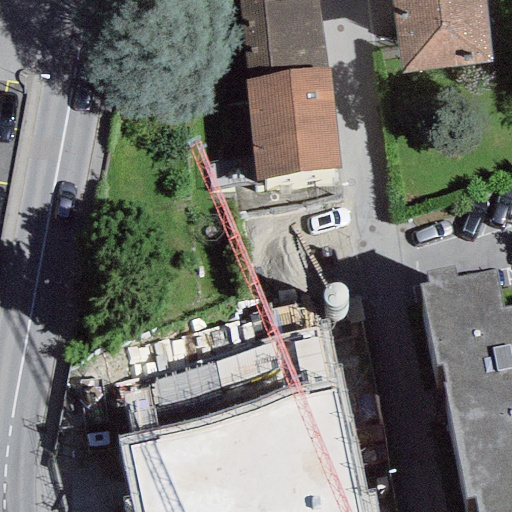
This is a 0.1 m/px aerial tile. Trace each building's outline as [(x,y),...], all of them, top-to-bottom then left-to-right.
[(239,7),(249,108),(325,100),(315,0),(239,7)] [(392,0),(400,64),(492,53),(485,0),(392,0)] [(249,108),(244,108),(255,211),(339,203),(328,100),(325,100),(249,108)] [(453,275),(427,280),(429,293),(420,295),(434,367),(442,365),(459,461),(511,450),(511,311),(501,313),(495,279),(455,287),(453,275)] [(224,410),(121,434),(136,511),(367,511),(335,375),(298,380),(224,410)] [(511,511),(511,450),(459,461),(467,503),(471,502),(473,511),(511,511)]
